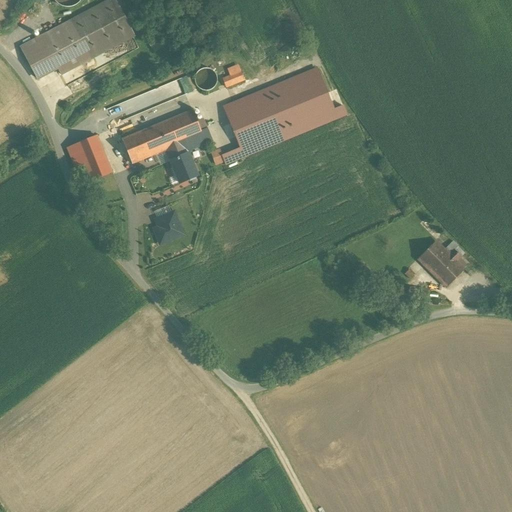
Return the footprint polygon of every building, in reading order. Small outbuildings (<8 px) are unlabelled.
[(114,0),(110,0),(20,47),(37,79),(58,68),(61,75),(134,37),(125,20),(114,0)] [(122,0),(114,0),(125,20),(131,16),(122,0)] [(194,80),(195,84),(197,88),(201,91),(205,92),(210,91),(214,88),(216,85),(217,81),(216,76),(214,72),(211,70),(207,69),(202,69),(198,71),(195,75),(194,80)] [(333,110),(317,69),(223,108),(240,148),(244,157),(337,119),(333,110)] [(244,80),(240,72),(222,80),(226,88),(244,80)] [(123,139),(122,140),(132,165),(166,151),(183,143),(202,135),(197,122),(192,110),(123,140),(123,139)] [(197,122),(202,135),(207,133),(208,132),(203,120),(197,122)] [(202,135),(183,143),(187,151),(211,142),(207,133),(202,135)] [(96,136),(76,144),(88,173),(91,181),(112,173),(96,136)] [(166,151),(170,161),(188,154),(187,151),(183,143),(166,151)] [(79,177),(88,173),(76,144),(67,148),(79,177)] [(244,157),(240,148),(222,156),(225,165),(244,157)] [(216,165),(224,162),(219,150),(211,153),(216,165)] [(170,161),(172,168),(179,183),(179,184),(198,176),(188,154),(170,161)] [(172,186),(179,183),(172,168),(171,168),(170,170),(172,176),(169,178),(168,179),(171,185),(172,186)] [(166,216),(163,208),(154,212),(157,220),(166,216)] [(157,228),(154,230),(160,245),(177,238),(174,232),(181,229),(174,213),(171,214),(166,216),(157,220),(155,220),(157,224),(159,225),(157,228)] [(174,232),(177,238),(183,235),(181,229),(174,232)] [(465,270),(437,244),(420,262),(448,289),(465,270)]
